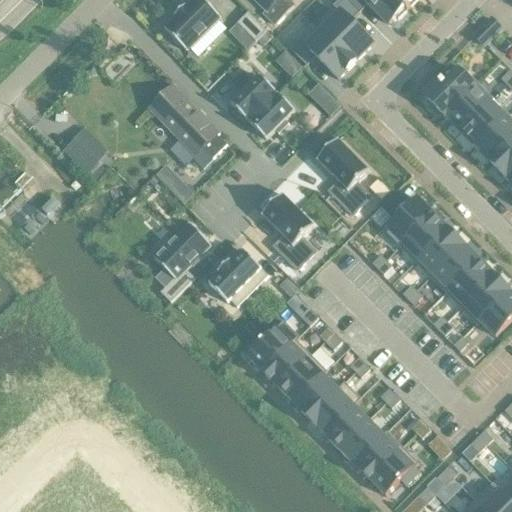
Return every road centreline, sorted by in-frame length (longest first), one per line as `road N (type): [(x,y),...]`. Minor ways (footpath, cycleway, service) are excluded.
road 1 (residential): [(100,0),(275,174),(216,233)]
road 2 (residential): [(475,0),(392,81),(383,100),(394,122),(511,243)]
road 3 (residential): [(326,272),(474,420),(511,383)]
road 4 (residential): [(159,511),(86,441),(10,511)]
road 5 (residential): [(0,99),(99,0)]
